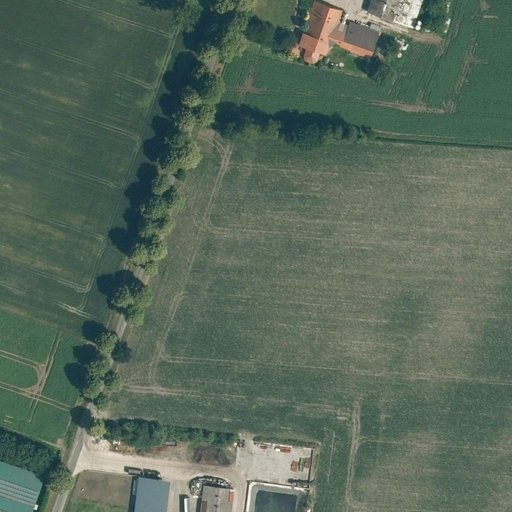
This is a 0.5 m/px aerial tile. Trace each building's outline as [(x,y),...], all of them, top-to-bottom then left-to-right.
[(344,11),(313,0),(298,46),(306,49),(304,55),(316,59),(318,53),(326,55),(329,45),(369,59),(379,31),(341,19),(344,11)] [(424,0),(374,0),(372,12),(417,25),(423,5),(424,0)] [(394,45),(402,49),(406,42),(397,38),(394,45)] [(45,480),(0,464),(0,499),(35,511),(45,480)] [(141,475),(137,511),(172,511),(176,479),(141,475)] [(233,511),(235,487),(206,485),(205,492),(194,491),(193,511),(233,511)] [(34,511),(35,511),(0,499),(0,511),(34,511)]
